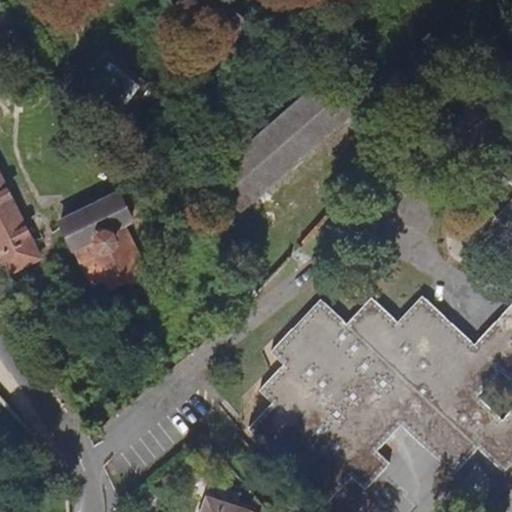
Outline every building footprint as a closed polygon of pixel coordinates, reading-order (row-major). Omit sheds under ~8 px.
[(241,207),(349,114),(322,84),(216,179),(241,207)] [(366,490),(390,463),(378,451),(402,425),(454,474),(478,448),(504,472),(511,464),(511,147),(494,167),(511,183),(511,199),(495,218),(511,233),(511,306),(476,345),(423,296),(398,322),(372,298),(347,325),(321,300),(272,353),(285,364),(260,390),(274,403),(249,430),(328,504),(352,477),(366,490)] [(0,258),(9,275),(41,259),(0,176),(0,258)] [(61,222),(80,264),(125,243),(119,230),(125,227),(133,224),(119,195),(61,222)] [(142,264),(125,227),(119,230),(125,243),(137,267),(142,264)] [(215,275),(232,266),(240,261),(222,227),(214,231),(197,240),(215,275)] [(139,272),(137,267),(125,243),(80,264),(85,276),(91,288),(103,283),(107,291),(140,274),(139,272)] [(61,305),(91,288),(85,276),(54,293),(61,305)] [(16,289),(25,308),(41,299),(32,281),(16,289)] [(224,282),(201,295),(214,318),(237,305),(224,282)] [(253,285),(242,289),(248,305),(249,303),(257,295),(253,285)] [(25,308),(28,314),(44,306),(41,299),(25,308)] [(32,323),(34,327),(51,319),(49,314),(32,323)] [(51,319),(34,327),(44,346),(60,338),(51,319)] [(51,360),(62,382),(78,374),(67,353),(51,360)] [(251,511),(252,510),(207,496),(202,511),(251,511)]
